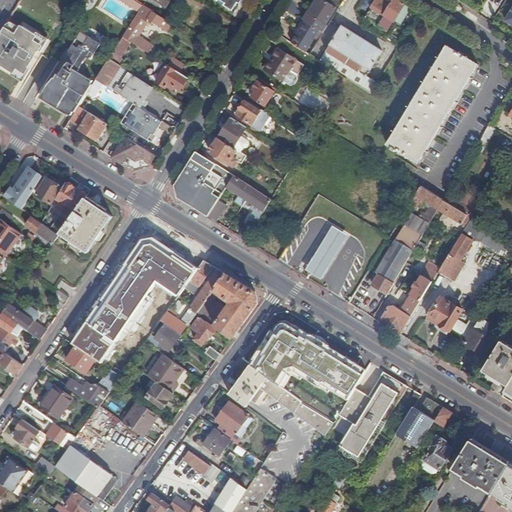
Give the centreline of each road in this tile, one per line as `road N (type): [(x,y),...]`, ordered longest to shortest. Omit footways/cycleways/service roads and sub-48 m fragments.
road 1 (residential): [(122,511),(284,286)]
road 2 (secondary): [(511,426),(284,286)]
road 3 (residential): [(147,201),(0,418)]
road 4 (residential): [(275,0),(147,201)]
road 5 (secondary): [(284,286),(147,201)]
road 6 (secondary): [(147,201),(29,128)]
